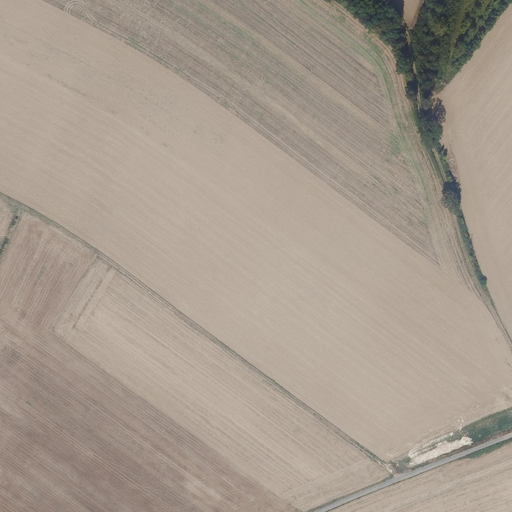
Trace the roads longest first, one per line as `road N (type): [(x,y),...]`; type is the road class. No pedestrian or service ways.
road 1 (track): [(397,478),(115,265),(0,194)]
road 2 (track): [(511,350),(462,250),(423,135),(402,29),(387,0)]
road 3 (track): [(511,434),(318,511)]
